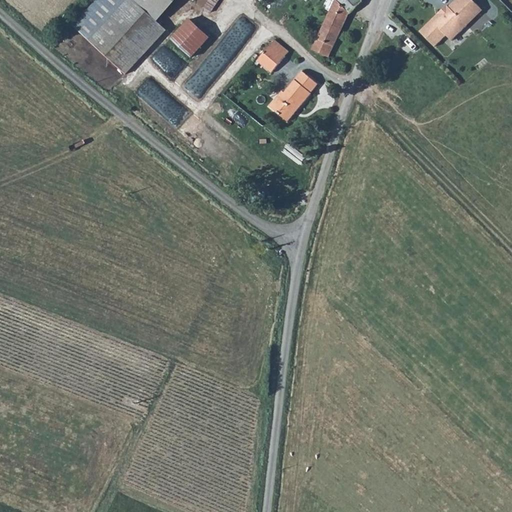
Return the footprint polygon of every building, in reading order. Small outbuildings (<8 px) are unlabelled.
[(133,0),(98,0),(74,26),(124,72),(163,27),(159,24),(133,0)] [(133,0),(159,24),(180,0),(133,0)] [(221,0),(199,0),(198,3),(214,13),(221,0)] [(350,14),(335,0),(328,0),(325,9),(331,12),(314,50),(332,57),(350,14)] [(361,0),(335,0),(350,14),(362,1),(361,0)] [(448,5),(421,33),(436,47),(448,35),(455,42),(486,11),(475,0),(457,0),(450,7),(448,5)] [(174,41),(195,57),(211,40),(191,22),(174,41)] [(279,41),(275,46),(288,58),(293,53),(279,41)] [(273,75),(288,58),(275,46),(259,63),(273,75)] [(271,106),(289,122),(313,94),(320,86),(305,72),(286,92),(285,91),(271,106)]
